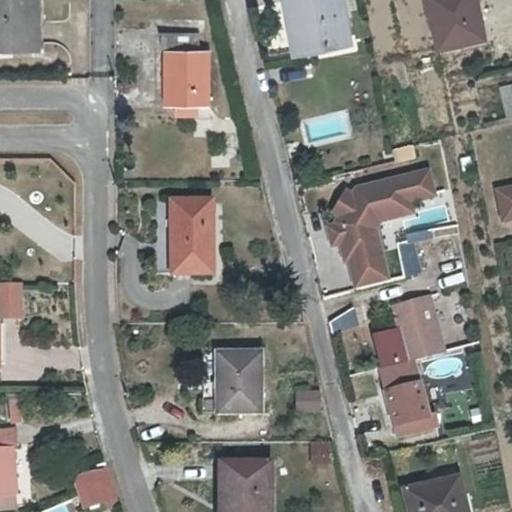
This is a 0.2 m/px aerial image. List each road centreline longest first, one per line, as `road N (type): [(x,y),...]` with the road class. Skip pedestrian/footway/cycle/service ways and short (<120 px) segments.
road 1 (residential): [(233,0),(368,511)]
road 2 (residential): [(0,118),(94,120),(93,316),(144,511)]
